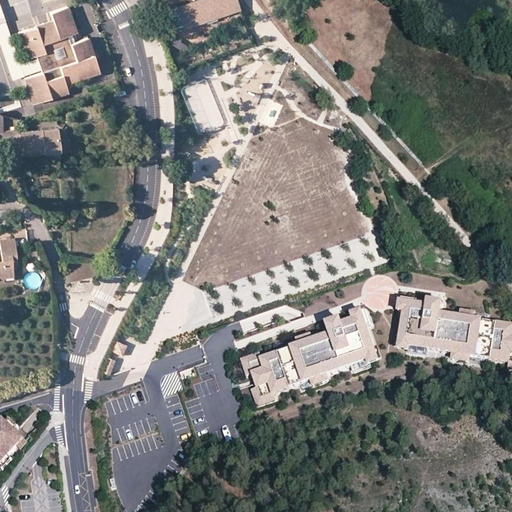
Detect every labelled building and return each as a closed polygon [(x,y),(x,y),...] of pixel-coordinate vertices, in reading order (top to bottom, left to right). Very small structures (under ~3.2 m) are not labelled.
[(161,0),(168,18),(178,14),(176,8),(178,8),(185,28),(196,24),(195,22),(206,17),(208,23),(218,20),(216,14),(228,10),(229,12),(238,9),(234,0),(161,0)] [(40,70),(36,58),(19,63),(0,7),(0,45),(12,80),(24,76),(24,75),(40,70)] [(27,58),(35,56),(36,58),(40,70),(41,73),(24,79),(33,104),(50,98),(51,99),(67,93),(64,84),(98,73),(93,59),(97,58),(94,50),(92,50),(87,37),(69,44),(66,35),(75,32),(67,7),(49,12),(52,20),(18,32),(27,58)] [(170,45),(184,51),(187,44),(173,38),(170,45)] [(57,125),(18,132),(18,129),(10,130),(12,143),(19,141),(22,154),(61,147),(57,125)] [(0,144),(12,143),(10,130),(2,132),(2,136),(0,135),(0,144)] [(17,181),(24,197),(28,195),(25,189),(26,189),(22,179),(17,181)] [(47,222),(57,222),(57,218),(51,218),(50,214),(47,214),(47,222)] [(11,264),(16,263),(13,238),(0,238),(0,280),(3,281),(3,277),(12,276),(11,264)] [(407,303),(417,305),(417,301),(401,299),(399,312),(405,313),(407,303)] [(511,325),(475,320),(461,318),(441,315),(443,303),(441,300),(433,299),(430,300),(429,307),(417,305),(407,303),(405,313),(400,346),(453,354),(469,356),(509,362),(511,362),(511,325)] [(475,320),(475,314),(462,312),(461,318),(475,320)] [(327,323),(331,336),(313,342),(299,347),(261,359),(249,363),(253,373),(257,387),(260,397),(272,393),(311,380),(326,375),(350,367),(368,361),(377,358),(362,313),(353,316),(354,322),(343,326),(341,319),(337,318),(329,320),(327,323)] [(313,342),(311,336),(297,341),(299,347),(313,342)] [(125,345),(115,341),(111,350),(121,354),(125,345)] [(253,373),(249,363),(261,359),(259,353),(241,359),(247,375),(253,373)] [(469,356),(453,354),(452,360),(468,362),(469,356)] [(109,374),(114,360),(109,358),(104,372),(109,374)] [(370,367),(368,361),(350,367),(352,373),(370,367)] [(328,381),(326,375),(311,380),(313,386),(328,381)] [(260,397),(257,387),(251,389),(256,405),(274,399),(272,393),(260,397)] [(21,428),(12,419),(9,422),(8,423),(17,432),(21,428)] [(17,432),(8,423),(9,422),(8,421),(0,429),(0,428),(0,466),(10,456),(18,448),(26,440),(29,437),(21,428),(17,432)] [(29,444),(26,440),(18,448),(21,451),(29,444)] [(13,460),(10,456),(0,466),(0,468),(2,471),(13,460)]
